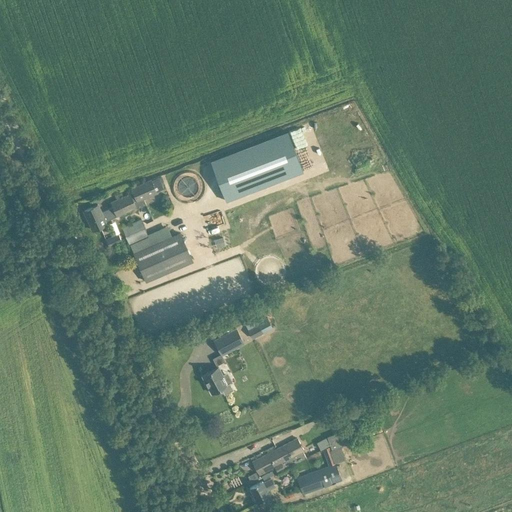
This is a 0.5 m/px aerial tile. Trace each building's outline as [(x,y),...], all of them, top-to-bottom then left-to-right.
[(288,131),(211,161),(226,201),(303,171),(288,131)] [(136,207),(146,203),(144,199),(157,192),(151,179),(132,188),(134,192),(130,193),(120,198),(111,202),(113,206),(101,212),(98,204),(84,210),(93,230),(106,224),(107,223),(106,221),(117,216),(136,207)] [(236,215),(245,214),(244,204),(235,204),(236,215)] [(224,208),(227,221),(234,219),(231,207),(224,208)] [(130,245),(149,237),(148,233),(141,219),(123,227),(130,245)] [(146,281),(155,277),(193,261),(181,233),(134,253),(146,281)] [(109,247),(122,241),(119,234),(106,239),(109,247)] [(258,324),(248,329),(252,338),(263,333),(258,324)] [(244,342),(237,328),(215,340),(222,354),(244,342)] [(223,375),(218,367),(203,375),(212,393),(221,388),(225,394),(234,389),(230,382),(226,384),(222,376),(223,375)] [(248,401),(240,405),(246,418),(271,404),(264,392),(258,396),(257,395),(248,400),(248,401)] [(382,431),(380,423),(374,425),(376,433),(382,431)] [(346,430),(327,436),(328,437),(330,444),(331,446),(332,449),(341,446),(351,443),(346,431),(346,430)] [(283,462),(286,468),(306,458),(303,451),(304,450),(297,438),(275,450),(281,463),(283,462)] [(281,463),(275,450),(253,461),(259,474),(274,466),(278,473),(286,468),(283,462),(281,463)] [(303,493),(341,479),(335,463),(297,477),(303,493)] [(258,502),(267,497),(270,495),(267,490),(275,486),(271,478),(263,482),(263,481),(250,487),(258,502)]
